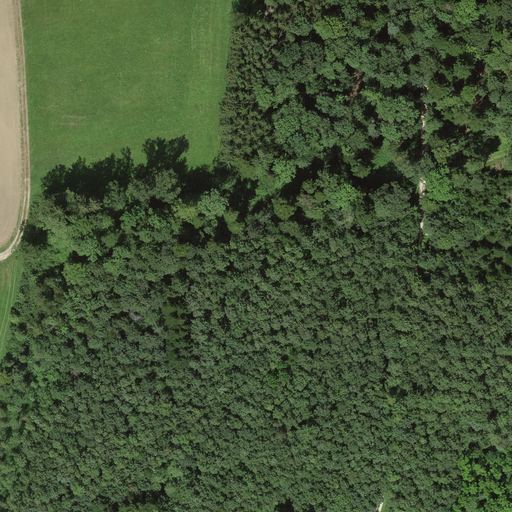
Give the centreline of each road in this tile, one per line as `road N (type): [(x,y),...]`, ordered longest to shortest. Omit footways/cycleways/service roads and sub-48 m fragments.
road 1 (track): [(375,511),(420,187),(423,66),(443,0)]
road 2 (track): [(15,0),(24,189),(18,239),(0,257)]
